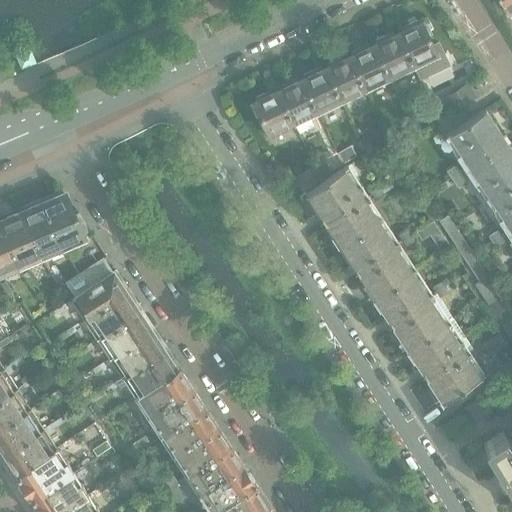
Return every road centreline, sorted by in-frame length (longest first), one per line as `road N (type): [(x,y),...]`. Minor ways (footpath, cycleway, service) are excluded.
road 1 (residential): [(457,511),(171,72)]
road 2 (residential): [(56,122),(306,511)]
road 3 (residential): [(171,72),(324,0)]
road 4 (residential): [(56,122),(171,72)]
